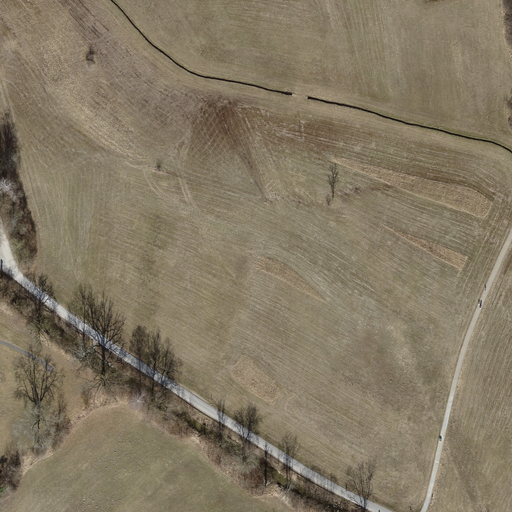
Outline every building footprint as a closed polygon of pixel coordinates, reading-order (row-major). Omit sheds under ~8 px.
[(14,318),(6,335),(14,338),(22,322),(14,318)] [(16,353),(12,364),(24,368),(28,357),(16,353)] [(0,385),(5,386),(9,372),(0,369),(0,385)] [(10,400),(21,403),(25,390),(14,386),(10,400)] [(3,403),(0,411),(0,415),(11,420),(16,408),(3,403)] [(10,450),(17,460),(31,450),(23,440),(10,450)]
